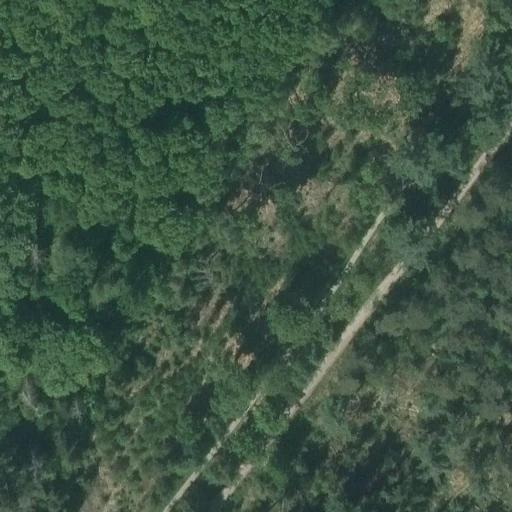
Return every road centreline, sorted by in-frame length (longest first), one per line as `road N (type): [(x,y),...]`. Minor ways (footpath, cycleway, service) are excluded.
road 1 (track): [(212,511),(511,121)]
road 2 (track): [(295,404),(511,450)]
